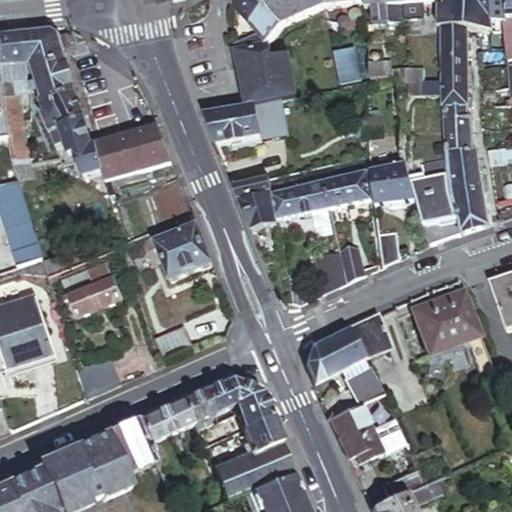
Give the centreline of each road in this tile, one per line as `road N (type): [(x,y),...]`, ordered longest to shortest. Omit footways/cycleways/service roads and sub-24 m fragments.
road 1 (secondary): [(272,339),(136,0)]
road 2 (residential): [(0,462),(272,339)]
road 3 (residential): [(272,339),(511,239)]
road 4 (secondary): [(344,511),(272,339)]
